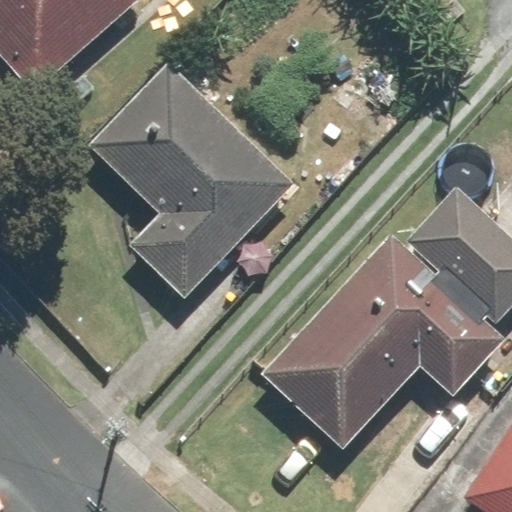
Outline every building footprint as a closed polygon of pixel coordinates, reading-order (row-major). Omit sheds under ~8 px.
[(0,0),(0,36),(46,85),(134,0),(0,0)] [(177,60),(98,141),(168,209),(141,237),(201,294),(306,185),(177,60)] [(511,312),(511,228),(467,186),(416,239),(503,321),(511,312)] [(511,339),(511,338),(481,309),(400,234),(271,370),(351,446),(429,364),(461,393),(511,339)] [(511,511),(511,436),(472,498),(493,511),(511,511)]
